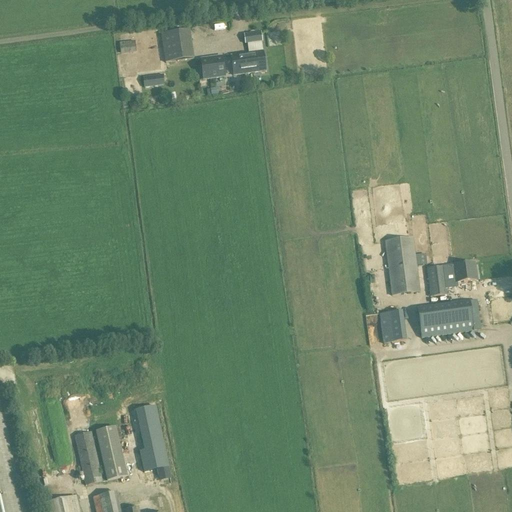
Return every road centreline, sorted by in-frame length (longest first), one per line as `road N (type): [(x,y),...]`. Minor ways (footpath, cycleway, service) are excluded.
road 1 (unclassified): [(0,40),(321,0)]
road 2 (unclassified): [(511,177),(490,0)]
